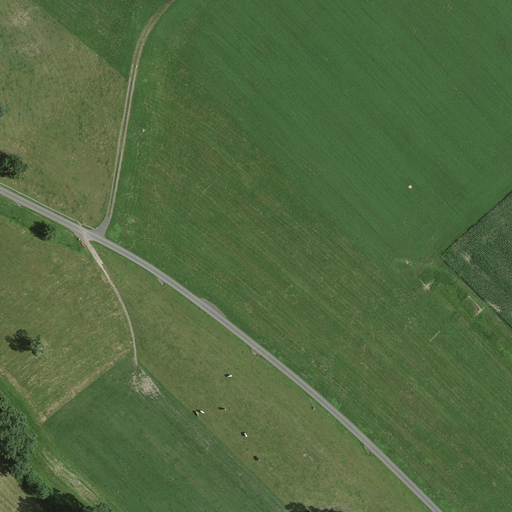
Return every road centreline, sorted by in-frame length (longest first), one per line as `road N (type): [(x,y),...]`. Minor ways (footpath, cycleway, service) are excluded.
road 1 (unclassified): [(434,511),(249,340),(151,270),(0,191)]
road 2 (track): [(172,0),(140,45),(112,209),(96,239)]
